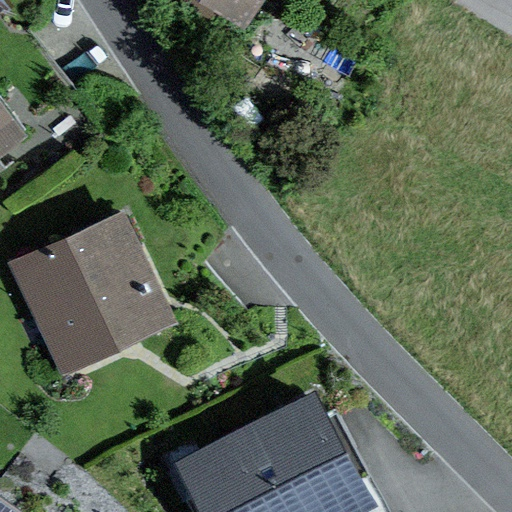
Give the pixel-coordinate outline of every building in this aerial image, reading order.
[(267,0),(195,0),(246,33),(267,0)] [(0,82),(0,162),(38,135),(0,82)] [(140,216),(17,268),(63,375),(186,322),(140,216)] [(370,511),(314,398),(185,460),(212,511),(370,511)] [(26,511),(0,491),(0,511),(26,511)]
